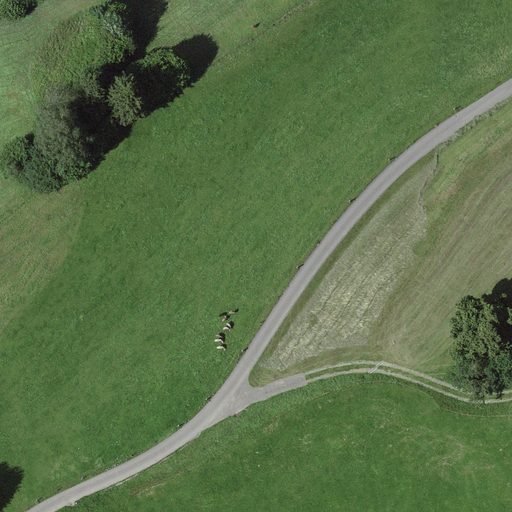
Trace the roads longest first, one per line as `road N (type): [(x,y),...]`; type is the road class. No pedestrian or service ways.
road 1 (residential): [(511,86),(378,187),(315,261),(218,406),(192,430),(40,511)]
road 2 (track): [(511,395),(460,394),(368,366),(218,406)]
